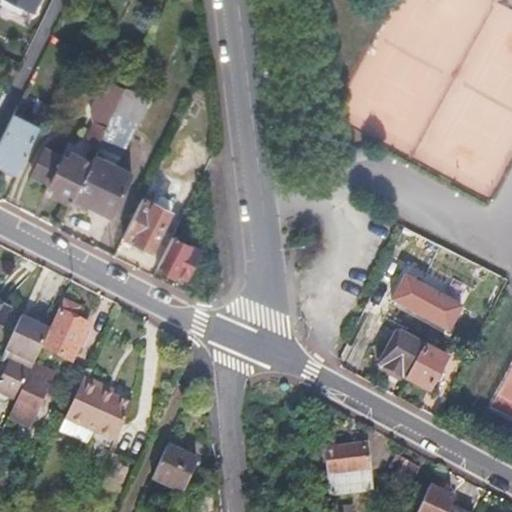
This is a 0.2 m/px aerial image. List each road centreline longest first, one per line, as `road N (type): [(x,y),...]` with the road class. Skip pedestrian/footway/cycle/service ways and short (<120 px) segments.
road 1 (residential): [(236,0),(269,271),(263,313),(241,342)]
road 2 (residential): [(511,476),(312,369),(241,342)]
road 3 (residential): [(241,342),(0,224)]
road 4 (residential): [(239,511),(230,363),(241,342)]
